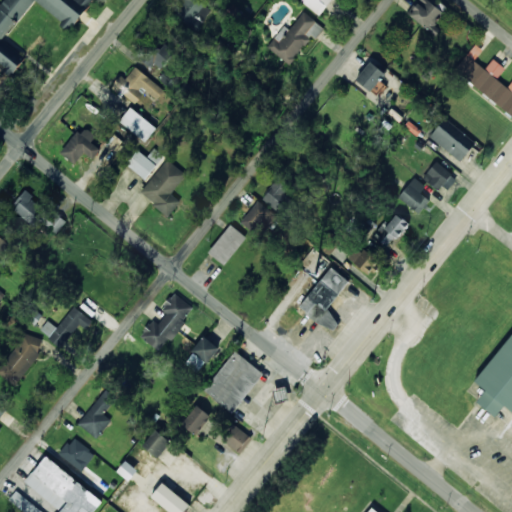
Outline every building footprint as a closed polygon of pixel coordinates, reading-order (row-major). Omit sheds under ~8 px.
[(34,0),(71,29),(92,0),(4,0),(0,6),(0,65),(12,74),(26,56),(4,39),(34,0)] [(175,0),(169,8),(199,29),(212,10),(198,0),(175,0)] [(301,0),(319,15),(331,0),(301,0)] [(418,0),(408,15),(429,29),(442,9),(428,0),(418,0)] [(267,47),(289,64),(312,35),(316,38),(324,28),(303,11),(289,29),(284,25),(267,47)] [(151,60),(160,68),(174,52),(166,44),(151,60)] [(454,70),(511,114),(511,81),(507,87),(497,79),(505,68),(493,58),(485,69),(474,60),(482,50),(475,44),(454,70)] [(356,80),(371,91),(385,72),(369,61),(356,80)] [(125,79),(121,75),(112,85),(134,104),(146,91),(156,99),(164,91),(136,66),(125,79)] [(157,128),(131,107),(119,121),(145,142),(157,128)] [(430,139),(462,160),(476,140),(443,119),(430,139)] [(61,153),(74,164),(84,151),(94,159),(101,149),(91,142),(96,136),(83,125),(61,153)] [(126,164),(145,179),(156,164),(138,149),(126,164)] [(186,175),(168,159),(140,192),(168,216),(181,201),(171,193),(186,175)] [(446,192),(457,177),(435,161),(424,177),(446,192)] [(425,186),(415,177),(398,196),(418,214),(430,200),(420,192),(425,186)] [(290,187),(281,178),(262,196),(276,211),(290,198),(285,192),(290,187)] [(65,222),(25,190),(11,208),(36,227),(41,220),(57,233),(65,222)] [(241,221),(259,236),(276,216),(258,200),(241,221)] [(374,236),(388,247),(408,223),(394,211),(374,236)] [(224,265),(246,237),(230,224),(208,252),(224,265)] [(0,254),(9,244),(0,236),(0,254)] [(366,273),(377,260),(361,246),(350,258),(366,273)] [(349,281),(331,266),(299,307),(332,332),(340,321),(326,310),(349,281)] [(139,337),(160,353),(195,308),(174,292),(161,309),(166,313),(158,323),(153,319),(139,337)] [(48,320),(40,330),(62,348),(86,315),(73,305),(57,327),(48,320)] [(0,371),(13,384),(46,347),(29,332),(0,364),(0,371)] [(511,332),(475,382),(485,390),(476,402),(495,416),(502,408),(511,415),(511,332)] [(191,351),(207,363),(219,348),(203,335),(191,351)] [(264,374),(236,350),(204,389),(232,412),(264,374)] [(288,401),(286,387),(273,389),(276,403),(288,401)] [(97,438),(111,420),(103,413),(112,403),(102,394),(78,423),(97,438)] [(210,415),(197,404),(181,423),(194,434),(210,415)] [(171,441),(155,429),(143,446),(158,458),(171,441)] [(95,453),(72,437),(60,455),(83,471),(95,453)] [(93,511),(103,500),(45,455),(24,482),(61,511),(59,511),(43,511),(16,491),(9,500),(23,511),(93,511)] [(129,480),(137,470),(125,460),(117,471),(129,480)] [(151,497),(171,511),(183,511),(190,503),(161,483),(151,497)]
